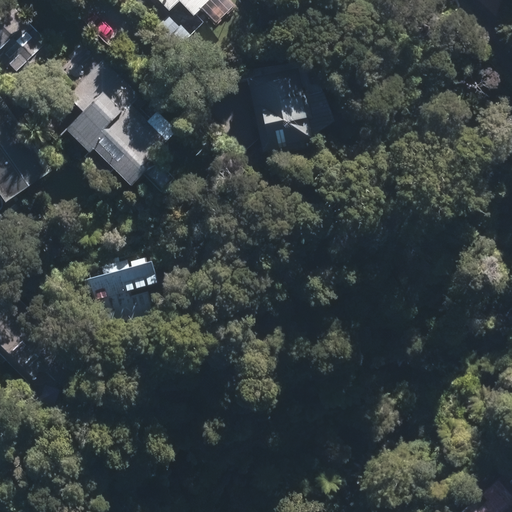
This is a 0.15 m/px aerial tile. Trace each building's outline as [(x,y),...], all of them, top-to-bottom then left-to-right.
[(21,19),(0,36),(0,59),(12,74),(45,47),(21,19)] [(108,63),(62,109),(128,175),(165,139),(129,102),(138,93),(108,63)] [(302,70),(257,80),(272,142),(316,131),(302,70)] [(0,106),(0,176),(11,193),(43,171),(0,106)] [(155,259),(95,276),(106,318),(155,305),(148,280),(160,277),(155,259)] [(20,303),(0,322),(0,342),(52,394),(82,365),(20,303)] [(511,511),(511,476),(476,510),(477,511),(511,511)]
